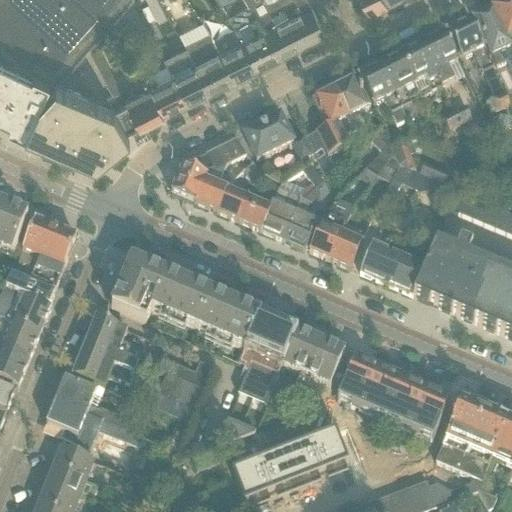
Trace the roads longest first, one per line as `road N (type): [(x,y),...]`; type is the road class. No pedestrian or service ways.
road 1 (tertiary): [(113,214),(511,386)]
road 2 (residential): [(113,214),(152,154),(354,50)]
road 3 (residential): [(0,490),(113,214)]
road 4 (tertiary): [(0,166),(113,214)]
